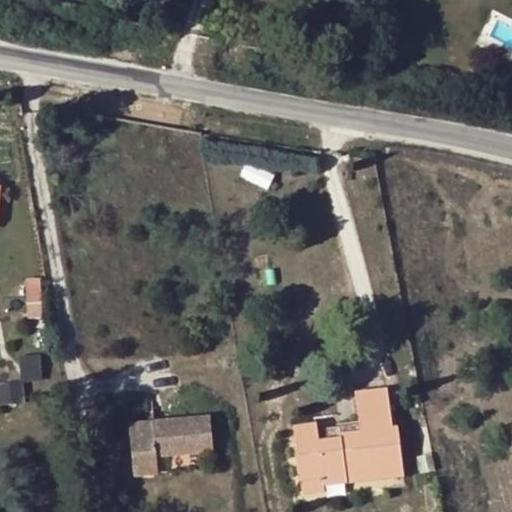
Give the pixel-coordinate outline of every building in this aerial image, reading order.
[(39,302),(24,304),(25,317),(41,316),(39,302)] [(2,402),(25,400),(24,379),(1,380),(2,402)] [(315,425),(313,425),(293,428),(300,479),(322,477),(322,484),(347,482),(402,474),(397,427),(391,428),(386,391),(355,394),(359,427),(360,432),(340,435),(341,439),(317,442),(316,432),(315,425)] [(158,417),(163,449),(208,442),(204,409),(158,417)] [(153,451),(163,449),(158,417),(147,418),(148,425),(125,428),(133,471),(155,468),(153,451)] [(360,432),(359,427),(316,432),(317,442),(341,439),(340,435),(360,432)] [(300,479),(302,493),(347,488),(347,482),(322,484),(322,477),(300,479)]
